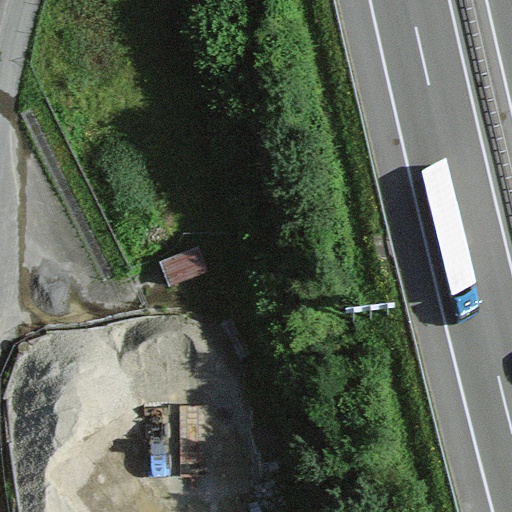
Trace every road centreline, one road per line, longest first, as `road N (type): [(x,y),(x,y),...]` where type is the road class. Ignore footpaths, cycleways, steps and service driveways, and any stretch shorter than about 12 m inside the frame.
road 1 (motorway): [(420,0),(511,391)]
road 2 (unclassified): [(33,0),(6,65),(0,118)]
